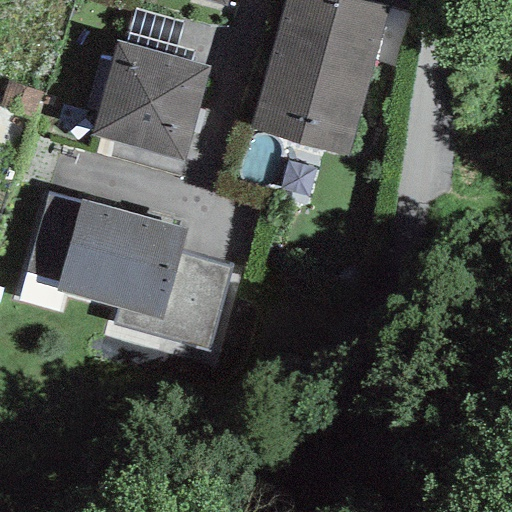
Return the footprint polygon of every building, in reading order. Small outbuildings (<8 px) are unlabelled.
[(284,0),(251,128),(346,158),(373,60),(395,67),(408,14),(388,7),(362,0),(284,0)] [(125,44),(190,63),(194,52),(175,48),(183,22),(135,9),(125,44)] [(125,44),(115,41),(91,136),(183,162),(208,68),(190,63),(125,44)] [(185,229),(80,201),(55,292),(119,309),(159,320),(177,253),(185,229)] [(210,349),(232,268),(177,253),(159,320),(119,309),(115,324),(210,349)]
